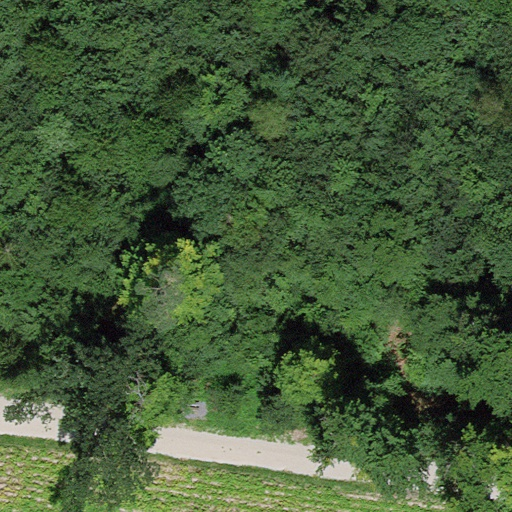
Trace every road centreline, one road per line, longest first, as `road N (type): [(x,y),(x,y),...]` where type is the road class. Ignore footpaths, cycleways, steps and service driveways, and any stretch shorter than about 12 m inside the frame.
road 1 (track): [(511,491),(0,424)]
road 2 (track): [(33,429),(301,0)]
